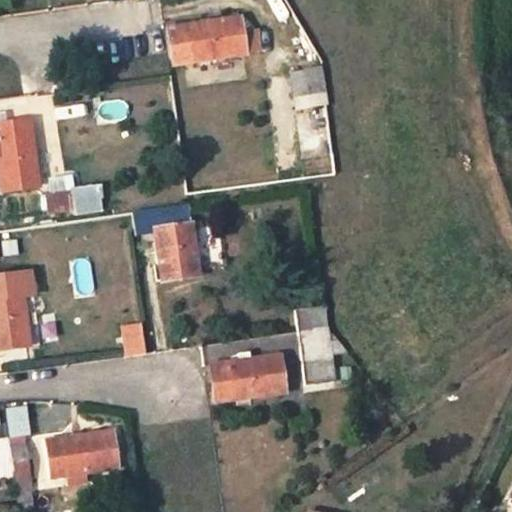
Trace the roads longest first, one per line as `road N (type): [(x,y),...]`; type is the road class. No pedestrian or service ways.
road 1 (residential): [(188,385),(0,390)]
road 2 (residential): [(141,19),(0,34)]
